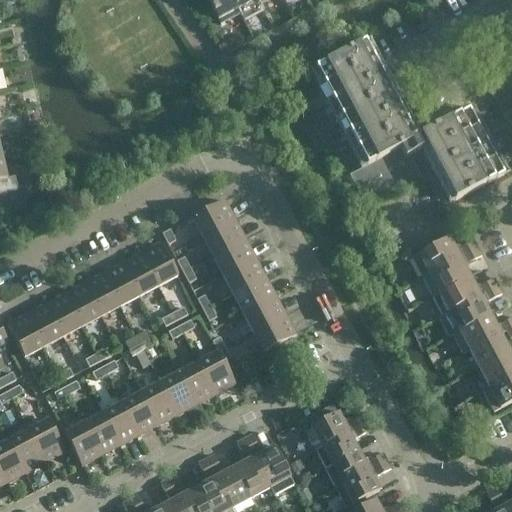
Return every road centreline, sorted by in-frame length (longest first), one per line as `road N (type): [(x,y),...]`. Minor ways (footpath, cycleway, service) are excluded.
road 1 (residential): [(0,272),(222,158),(260,179),(352,364)]
road 2 (residential): [(82,511),(352,364)]
road 3 (residential): [(352,364),(429,489)]
road 4 (residential): [(497,203),(417,241),(396,201)]
